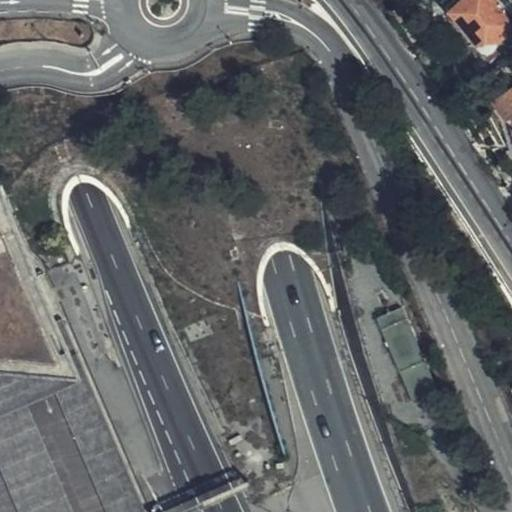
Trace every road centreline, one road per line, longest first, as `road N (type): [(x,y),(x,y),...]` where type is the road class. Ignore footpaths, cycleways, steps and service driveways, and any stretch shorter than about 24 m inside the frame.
road 1 (motorway): [(358,511),(189,0)]
road 2 (tertiary): [(511,468),(361,115),(331,52),(314,35)]
road 3 (motorway): [(7,0),(184,440)]
road 4 (tertiary): [(348,0),(511,246)]
